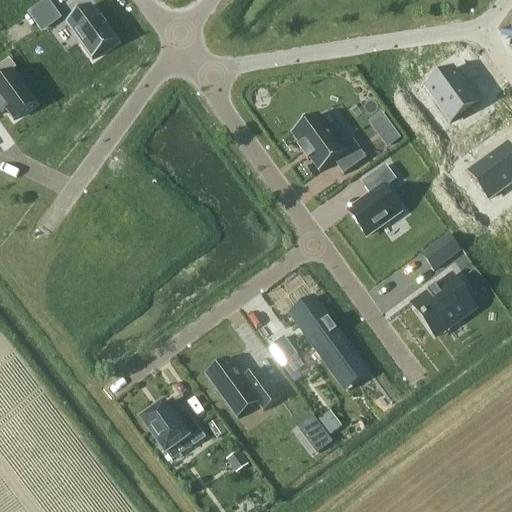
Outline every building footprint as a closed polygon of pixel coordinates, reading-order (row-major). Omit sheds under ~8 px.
[(47,0),(28,14),(35,24),(55,10),(47,0)] [(91,6),(66,25),(92,61),(118,43),(91,6)] [(453,69),(426,89),(451,124),(478,104),(453,69)] [(0,115),(6,111),(14,122),(36,105),(13,73),(0,82),(0,115)] [(479,113),(456,129),(466,142),(488,126),(479,113)] [(317,116),(291,135),(319,174),(334,163),(343,176),(366,160),(353,142),(342,150),(317,116)] [(511,185),(511,151),(508,147),(470,175),(489,202),(511,185)] [(465,166),(457,155),(434,171),(442,183),(465,166)] [(371,198),(348,214),(366,238),(400,213),(384,191),(385,190),(396,182),(386,167),(362,185),(363,187),(365,186),(370,194),(369,195),(371,198)] [(448,237),(422,256),(434,272),(460,253),(448,237)] [(430,299),(416,310),(435,336),(472,308),(453,282),(438,293),(436,290),(428,296),(429,297),(430,299)] [(305,309),(293,318),(339,382),(361,366),(337,333),(329,321),(312,299),(303,306),(305,309)] [(284,339),(274,346),(286,364),(285,365),(286,365),(287,365),(287,364),(297,358),(297,357),(298,357),(298,356),(297,356),(297,357),(284,339)] [(206,376),(205,377),(237,421),(238,420),(236,417),(255,402),(258,406),(263,413),(281,400),(258,369),(257,370),(244,380),(229,359),(227,360),(228,361),(213,371),(213,372),(207,377),(206,376)] [(186,412),(174,420),(164,405),(155,412),(153,408),(141,416),(144,420),(141,422),(166,456),(188,440),(194,448),(206,439),(186,412)] [(311,416),(297,426),(304,436),(318,426),(311,416)]
